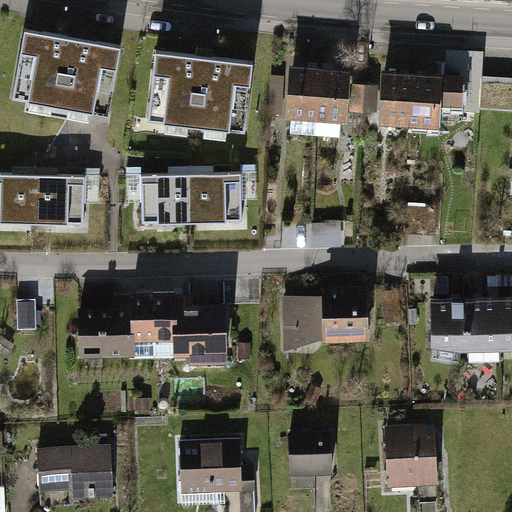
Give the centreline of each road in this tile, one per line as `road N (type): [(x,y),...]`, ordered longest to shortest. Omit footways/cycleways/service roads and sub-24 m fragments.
road 1 (residential): [(0,264),(511,252)]
road 2 (tertiary): [(511,22),(226,0)]
